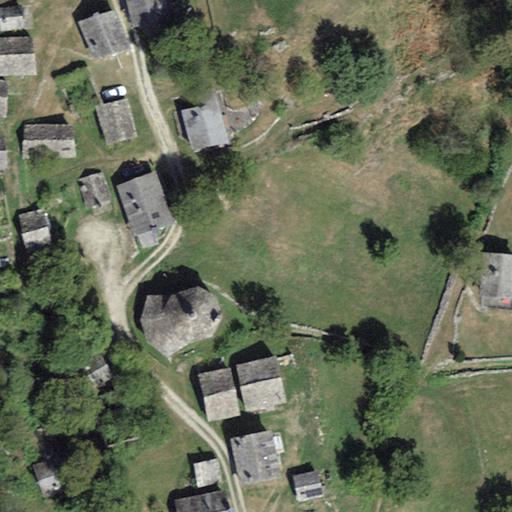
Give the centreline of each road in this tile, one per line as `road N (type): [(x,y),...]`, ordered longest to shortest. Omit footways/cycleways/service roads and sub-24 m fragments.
road 1 (track): [(151,264),(120,301),(120,323),(128,343),(212,440),(238,511)]
road 2 (track): [(118,0),(182,195),(172,234),(151,264)]
